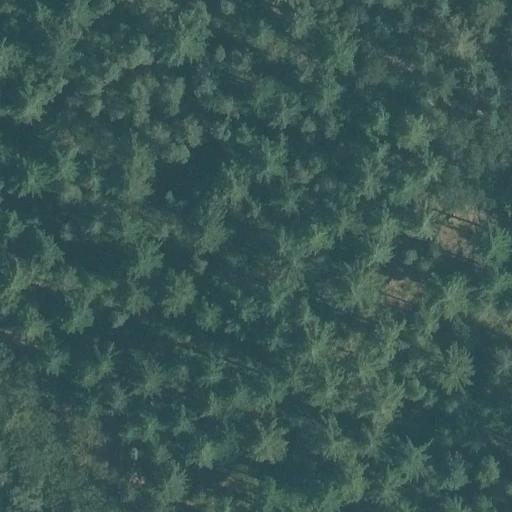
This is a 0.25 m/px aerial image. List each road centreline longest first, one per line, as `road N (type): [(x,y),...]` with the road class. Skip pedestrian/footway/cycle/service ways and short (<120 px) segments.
road 1 (track): [(503,148),(160,511)]
road 2 (track): [(349,0),(463,123),(503,148)]
road 3 (track): [(0,375),(128,511)]
